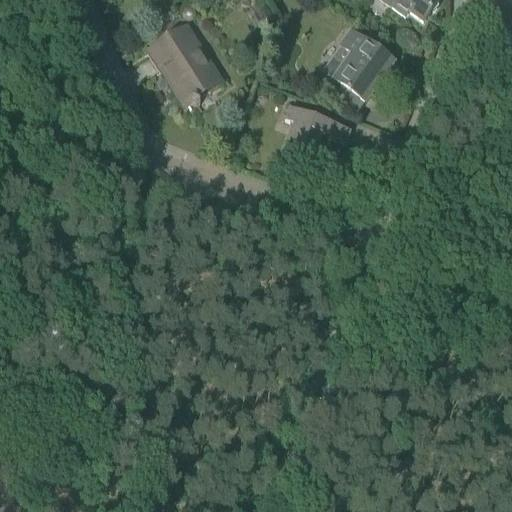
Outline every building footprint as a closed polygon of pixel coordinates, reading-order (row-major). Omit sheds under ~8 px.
[(376,0),(404,20),(408,15),(422,26),(438,3),(434,0),(376,0)] [(182,23),(186,26),(191,25),(194,21),(193,16),(189,13),(184,14),(181,18),(182,23)] [(185,30),(164,44),(148,56),(186,110),(223,84),(185,30)] [(348,35),(339,49),(320,75),(360,103),(378,77),(382,80),(392,67),(376,55),(348,35)] [(293,128),(287,142),(279,161),(306,172),(319,138),(345,148),(350,135),(288,111),(283,124),(293,128)]
